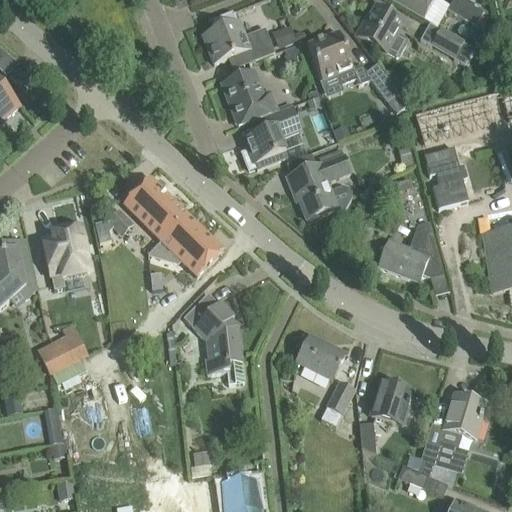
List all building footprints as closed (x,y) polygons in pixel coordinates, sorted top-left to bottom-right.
[(383,0),(423,23),(436,0),(383,0)] [(454,0),(447,12),(475,28),(483,14),(458,0),(454,0)] [(397,36),(404,25),(375,9),(366,25),(364,24),(356,39),(386,56),(387,55),(395,60),(399,59),(407,45),(405,41),(397,36)] [(255,64),(275,56),(272,50),(265,31),(244,39),(238,25),(236,26),(232,15),(211,24),(216,34),(203,39),(214,67),(250,53),(255,64)] [(454,62),(465,68),(474,52),(429,27),(420,43),(431,49),(432,46),(455,59),(454,62)] [(272,35),(278,52),(295,46),(289,30),(272,35)] [(358,89),(370,85),(364,77),(366,75),(361,68),(353,72),(346,54),(338,35),(307,47),(315,66),(322,84),(338,78),(342,88),(356,83),(358,89)] [(284,53),(286,58),(283,59),(288,72),(299,68),(296,58),(301,57),(297,48),(284,53)] [(10,57),(0,66),(0,70),(6,78),(19,65),(10,57)] [(370,85),(386,105),(388,104),(392,101),(399,95),(377,67),(366,75),(364,77),(370,85)] [(222,87),(229,106),(232,105),(241,129),(260,121),(277,114),(271,100),(264,103),(253,75),(240,80),(222,87)] [(511,121),(511,88),(499,92),(507,122),(511,121)] [(0,129),(5,125),(3,123),(18,109),(0,89),(0,129)] [(407,105),(399,95),(392,101),(388,104),(396,115),(407,105)] [(257,172),(276,165),(286,161),(279,143),(301,134),(293,110),(283,114),(264,122),(268,133),(243,142),(248,154),(240,157),(247,174),(254,171),(255,173),(257,172)] [(346,130),(334,135),(337,144),(350,139),(346,130)] [(406,168),(413,167),(407,149),(401,150),(406,168)] [(287,181),(293,196),(295,195),(306,223),(336,211),(326,185),(351,176),(344,159),(343,159),(341,152),(318,161),(321,168),(320,169),(319,168),(306,174),(287,181)] [(150,181),(124,208),(159,243),(186,216),(150,181)] [(399,194),(412,191),(410,182),(396,185),(399,194)] [(107,225),(124,241),(135,230),(118,213),(107,225)] [(186,216),(159,243),(197,280),(223,253),(186,216)] [(430,226),(417,229),(418,227),(411,224),(409,228),(417,231),(409,252),(389,244),(378,270),(419,286),(421,278),(429,281),(444,277),(430,226)] [(511,230),(483,235),(492,295),(509,293),(511,309),(511,308),(511,230)] [(53,241),(43,243),(53,294),(65,292),(63,282),(90,276),(81,231),(52,237),(53,241)] [(0,312),(18,296),(25,303),(36,293),(25,243),(1,248),(2,256),(0,256),(0,312)] [(162,293),(160,276),(150,278),(152,294),(162,293)] [(207,378),(227,376),(229,389),(244,387),(242,366),(239,338),(235,330),(228,324),(234,319),(220,304),(217,307),(208,297),(194,311),(183,322),(206,345),(205,363),(207,378)] [(106,317),(83,322),(91,361),(114,356),(106,317)] [(296,366),(332,385),(345,358),(309,340),(296,366)] [(321,423),(335,430),(354,393),(339,385),(333,398),(324,416),(321,423)] [(376,405),(371,419),(402,429),(406,414),(412,395),(381,386),(376,405)] [(88,396),(64,400),(70,435),(78,434),(82,458),(106,454),(102,430),(94,431),(90,408),(88,396)] [(424,450),(421,463),(417,474),(429,479),(428,480),(451,489),(456,476),(457,477),(464,454),(458,452),(461,439),(475,443),(485,409),(454,399),(438,454),(424,450)] [(57,411),(44,413),(50,449),(63,447),(57,411)] [(361,452),(375,458),(373,427),(359,428),(361,452)] [(193,457),(195,470),(190,471),(191,481),(210,479),(209,469),(212,468),(210,455),(193,457)] [(417,474),(405,469),(405,470),(402,469),(397,482),(423,493),(428,480),(429,479),(417,474)] [(60,503),(73,501),(71,486),(58,488),(60,503)] [(258,511),(256,488),(224,492),(226,511),(258,511)]
